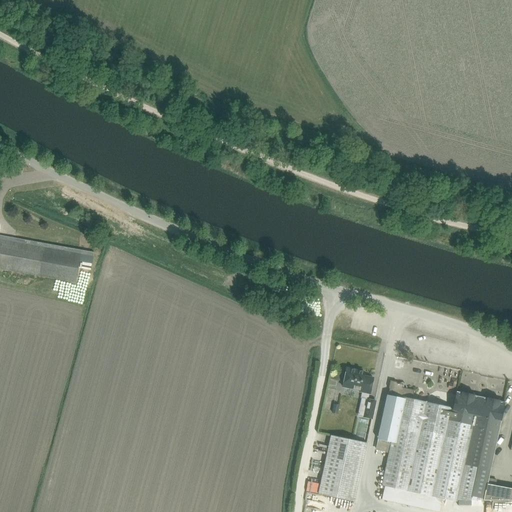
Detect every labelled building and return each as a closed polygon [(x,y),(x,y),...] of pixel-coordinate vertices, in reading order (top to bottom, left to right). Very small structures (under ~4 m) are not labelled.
[(0,268),(75,282),(79,264),(79,262),(80,262),(81,263),(80,269),(90,271),(94,252),(64,247),(0,235),(0,268)] [(348,369),(344,387),(359,390),(359,391),(362,392),(361,398),(369,399),(370,394),(373,378),(363,376),(364,372),(357,370),(356,368),(351,367),(349,369),(348,369)] [(391,382),(379,439),(391,441),(381,485),(385,486),(393,488),(426,495),(433,497),(452,409),(450,408),(450,407),(427,402),(425,401),(412,399),(414,390),(407,388),(402,388),(403,384),(399,383),(391,382)] [(452,409),(433,497),(436,497),(435,502),(442,503),(444,504),(445,499),(453,501),(457,502),(457,500),(485,500),(488,484),(487,484),(488,478),(504,402),(498,401),(499,400),(487,398),(487,399),(475,396),(473,396),(473,395),(462,392),(461,393),(456,392),(452,409)] [(367,399),(363,417),(371,419),(375,401),(367,399)] [(331,435),(318,494),(353,502),(366,443),(331,435)] [(488,484),(485,500),(511,500),(511,489),(496,486),(488,484)] [(393,488),(390,501),(423,509),(426,495),(393,488)]
